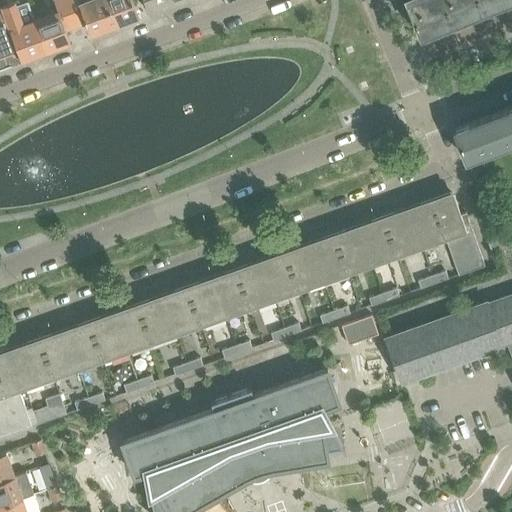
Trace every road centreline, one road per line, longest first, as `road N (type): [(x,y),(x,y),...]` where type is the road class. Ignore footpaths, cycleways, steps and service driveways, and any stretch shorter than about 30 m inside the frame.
road 1 (residential): [(416,110),(443,171),(0,328)]
road 2 (residential): [(0,273),(416,110)]
road 3 (residential): [(0,98),(263,0)]
road 4 (residential): [(397,64),(511,20)]
